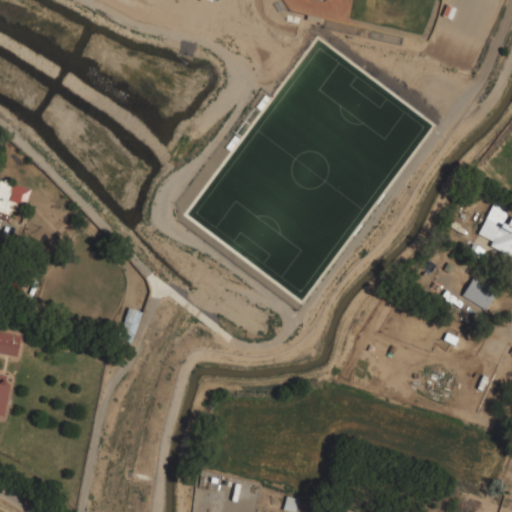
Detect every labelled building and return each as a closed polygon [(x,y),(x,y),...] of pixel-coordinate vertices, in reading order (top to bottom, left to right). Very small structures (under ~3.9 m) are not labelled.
[(0,217),(7,220),(10,210),(22,213),(28,188),(0,181),(0,217)] [(477,234),(491,240),(488,246),(511,256),(511,216),(507,215),(509,212),(490,204),(477,234)] [(495,288),(470,278),(461,297),(486,308),(495,288)] [(130,344),(141,312),(127,307),(116,339),(130,344)] [(0,353),(14,357),(19,336),(0,330),(0,353)] [(0,417),(2,418),(10,376),(0,374),(0,417)]
